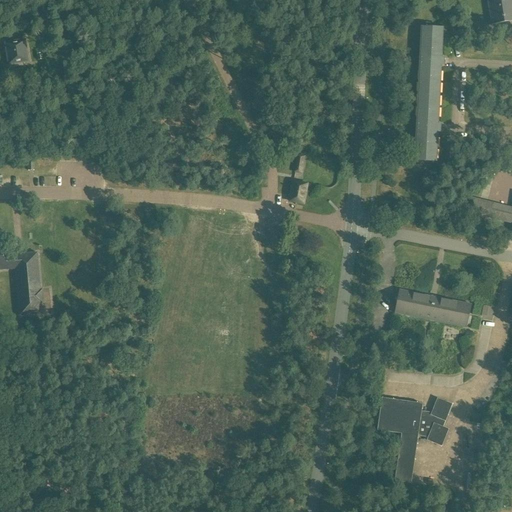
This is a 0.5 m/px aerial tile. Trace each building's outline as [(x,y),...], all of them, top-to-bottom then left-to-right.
[(511,0),(487,0),(491,25),(511,22),(511,0)] [(443,66),(444,58),(441,58),(442,28),(421,27),(415,161),(436,162),(438,133),(440,133),(440,125),(438,124),(441,66),(443,66)] [(25,40),(5,43),(9,64),(29,61),(25,40)] [(304,157),(298,156),(295,172),(301,173),(304,157)] [(26,163),(27,171),(35,170),(36,162),(26,163)] [(293,181),(290,196),(289,202),(304,205),(307,184),(293,181)] [(469,208),(467,215),(489,220),(492,205),(486,203),(470,200),(470,202),(469,204),(469,206),(469,208)] [(507,241),(511,241),(511,208),(492,205),(489,220),(492,220),(494,221),(511,224),(509,231),(509,234),(507,241)] [(0,270),(16,269),(20,316),(42,314),(41,304),(44,304),(43,290),(40,290),(38,254),(7,257),(6,245),(0,245),(0,270)] [(394,313),(425,320),(466,328),(471,305),(435,298),(435,300),(429,299),(430,297),(399,290),(394,313)] [(428,438),(426,441),(441,447),(442,446),(441,446),(448,430),(442,427),(445,422),(445,421),(452,405),(437,399),(430,416),(428,415),(428,413),(421,412),(422,404),(421,404),(382,399),(382,398),(377,431),(378,431),(401,434),(394,482),(411,484),(418,436),(428,438)]
